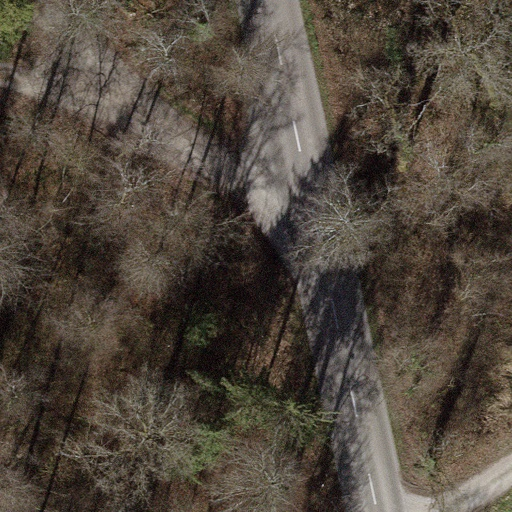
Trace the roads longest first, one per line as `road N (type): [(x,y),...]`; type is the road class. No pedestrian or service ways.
road 1 (tertiary): [(267,0),(304,190),(390,511)]
road 2 (track): [(304,190),(92,102),(0,81)]
road 3 (track): [(138,121),(7,0)]
